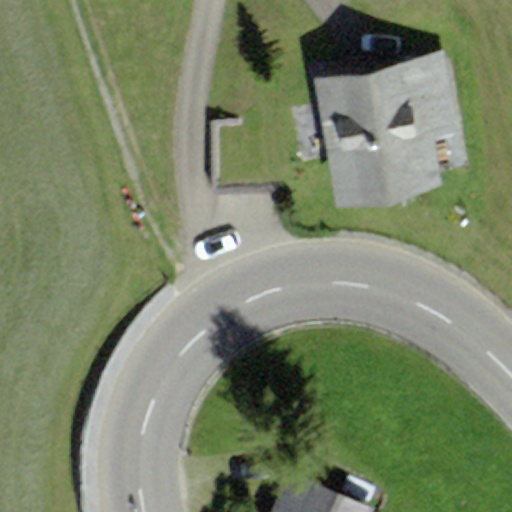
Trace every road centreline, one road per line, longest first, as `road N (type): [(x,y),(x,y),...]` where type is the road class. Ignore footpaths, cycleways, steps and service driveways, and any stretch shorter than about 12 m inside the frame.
road 1 (tertiary): [(148,511),(134,448),(158,377),(200,314),(281,273),(368,274),(433,305),(511,369)]
road 2 (track): [(200,314),(140,178),(81,0)]
